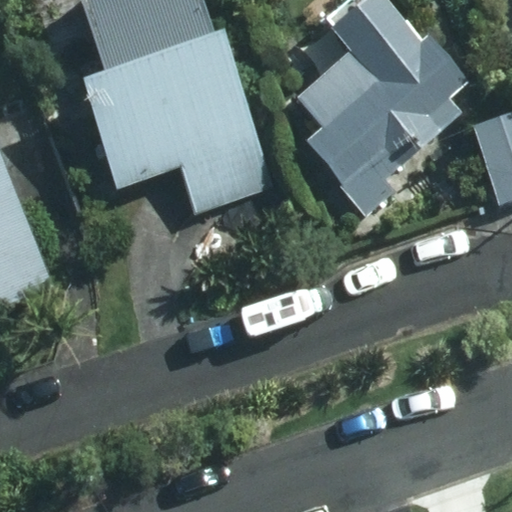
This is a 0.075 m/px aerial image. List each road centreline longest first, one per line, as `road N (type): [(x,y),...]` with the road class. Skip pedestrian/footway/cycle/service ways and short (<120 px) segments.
road 1 (residential): [(0,434),(474,283),(511,280)]
road 2 (residential): [(204,511),(511,398)]
